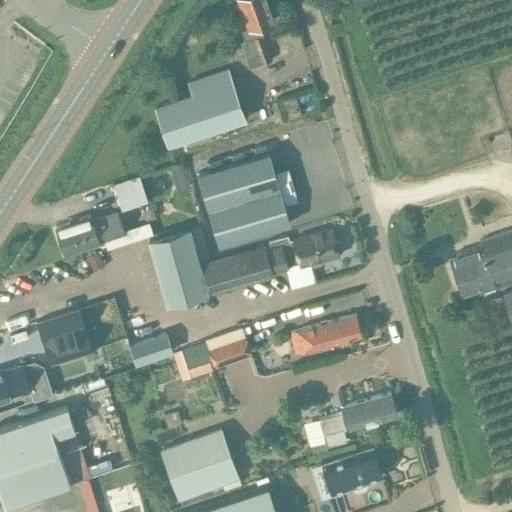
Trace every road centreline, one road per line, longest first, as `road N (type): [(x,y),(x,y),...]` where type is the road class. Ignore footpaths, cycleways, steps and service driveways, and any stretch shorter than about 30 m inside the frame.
road 1 (unclassified): [(456,511),(308,0)]
road 2 (secondary): [(0,216),(108,52)]
